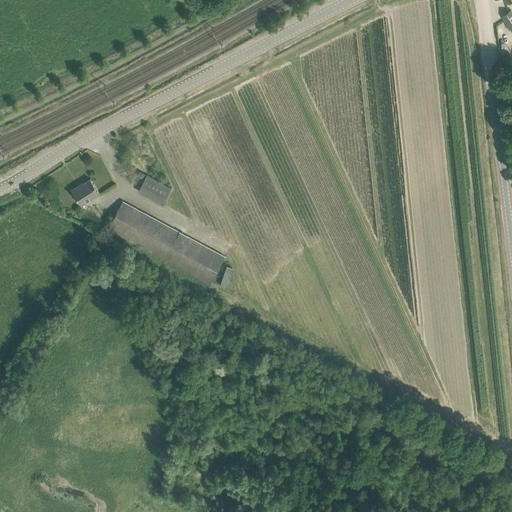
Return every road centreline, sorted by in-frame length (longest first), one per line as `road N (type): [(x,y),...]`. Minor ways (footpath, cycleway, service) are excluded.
road 1 (tertiary): [(0,189),(351,0)]
road 2 (unclassified): [(511,255),(482,0)]
